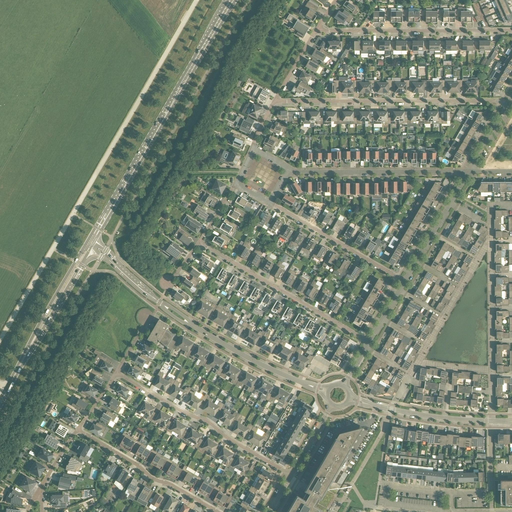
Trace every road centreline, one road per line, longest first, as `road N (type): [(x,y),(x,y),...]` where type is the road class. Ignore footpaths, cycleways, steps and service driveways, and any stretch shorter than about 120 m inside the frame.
road 1 (unclassified): [(0,342),(196,0)]
road 2 (primary): [(232,0),(103,220)]
road 3 (residential): [(509,101),(274,101)]
road 4 (residential): [(291,474),(116,373)]
road 5 (residential): [(370,342),(199,243)]
road 6 (residential): [(315,31),(511,30)]
road 7 (residential): [(469,172),(290,169)]
road 8 (residential): [(216,511),(77,430)]
road 9 (residential): [(406,283),(270,204)]
road 10 (residential): [(190,323),(259,365),(327,393)]
road 11 (residential): [(451,494),(386,491),(388,505),(443,511)]
road 12 (primary): [(87,241),(29,348)]
road 13 (primary): [(29,348),(92,246)]
